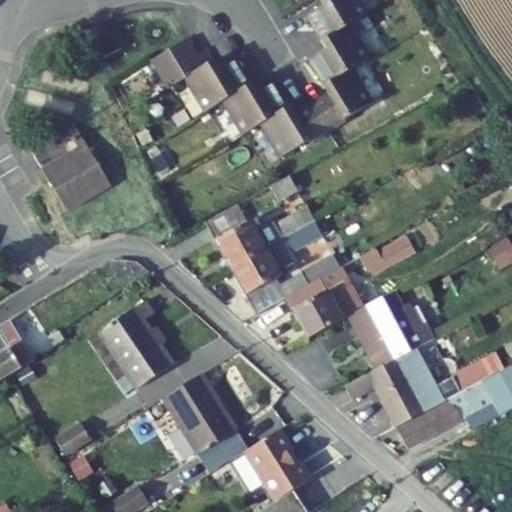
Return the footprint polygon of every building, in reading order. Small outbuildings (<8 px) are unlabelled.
[(367,15),(358,0),(320,0),(324,6),(306,17),(322,42),(349,26),(367,15)] [(375,28),(367,15),(349,26),(357,38),(375,28)] [(349,26),(322,42),(326,50),(309,61),(324,86),(351,70),(370,59),(357,38),(349,26)] [(188,40),(151,61),(168,89),(186,78),(213,62),(206,50),(197,55),(188,40)] [(218,69),(213,62),(186,78),(206,112),(224,101),(252,84),(236,58),(218,69)] [(372,103),(351,70),(324,86),(328,94),(311,105),(328,132),(345,122),(344,120),(372,103)] [(256,92),(252,84),(224,101),(244,134),(262,123),(289,107),(274,81),(256,92)] [(289,107),(262,123),(281,157),(309,140),(311,142),(328,132),(311,105),(294,115),(289,107)] [(62,136),(62,137),(62,138),(63,138),(63,139),(66,144),(74,139),(79,147),(71,152),(42,169),(68,212),(111,187),(75,126),(65,133),(64,133),(63,134),(62,135),(62,136)] [(144,131),(135,136),(140,145),(149,139),(144,131)] [(74,139),(66,144),(71,152),(79,147),(74,139)] [(290,176),(271,187),(279,200),(298,190),(290,176)] [(248,223),(238,205),(206,223),(231,269),(315,222),(308,208),(276,225),(274,222),(256,232),(251,221),(248,223)] [(321,219),(315,222),(323,236),(328,233),(321,219)] [(280,285),(277,279),(286,274),(283,269),(297,262),(292,253),(323,237),(323,236),(315,222),(231,269),(256,315),(286,299),(316,282),(340,269),(341,268),(334,256),(280,285)] [(414,251),(407,237),(382,249),(389,263),(414,251)] [(499,271),(511,264),(511,245),(508,237),(488,248),(499,271)] [(340,269),(349,286),(385,266),(375,249),(346,266),(341,268),(340,269)] [(341,268),(346,266),(339,253),(334,256),(341,268)] [(286,299),(307,339),(348,317),(357,312),(344,290),(334,295),(332,290),(323,295),(316,282),(286,299)] [(419,348),(435,340),(429,329),(420,328),(408,305),(403,307),(395,291),(357,312),(348,317),(376,370),(419,348)] [(120,366),(156,343),(148,332),(142,323),(154,314),(145,302),(99,333),(120,366)] [(0,382),(10,377),(34,363),(10,321),(0,327),(0,336),(8,350),(0,354),(0,382)] [(166,337),(158,326),(148,332),(156,343),(166,337)] [(159,348),(168,341),(166,337),(156,343),(159,348)] [(159,348),(156,343),(120,366),(137,390),(172,367),(159,348)] [(439,386),(419,348),(376,370),(344,388),(353,400),(375,388),(396,427),(450,399),(488,379),(480,364),(439,386)] [(511,365),(488,379),(450,399),(452,403),(449,404),(399,431),(409,449),(466,418),(473,431),(511,408),(511,365)] [(35,377),(30,368),(18,375),(23,383),(35,377)] [(199,455),(236,433),(201,376),(164,398),(199,455)] [(57,442),(66,457),(92,441),(82,427),(57,442)] [(252,461),(285,440),(279,430),(246,452),(247,454),(252,461)] [(246,450),(236,433),(199,455),(198,456),(208,473),(246,450)] [(445,436),(409,453),(413,463),(450,445),(445,436)] [(293,491),(311,480),(298,460),(294,463),(288,454),(292,451),(285,440),(252,461),(266,483),(277,501),(293,491)] [(252,461),(247,454),(232,463),(237,471),(252,461)] [(266,483),(252,461),(237,471),(251,493),(266,483)] [(132,511),(148,503),(139,488),(111,505),(115,511),(132,511)] [(307,511),(293,491),(277,501),(259,511),(307,511)]
